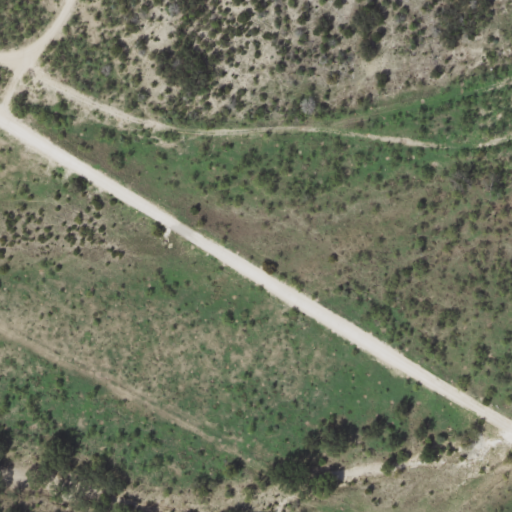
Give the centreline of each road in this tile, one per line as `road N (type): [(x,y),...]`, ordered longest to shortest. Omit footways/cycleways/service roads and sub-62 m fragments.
road 1 (track): [(511,429),(0,100)]
road 2 (track): [(33,67),(117,111),(221,133),(327,127),(511,156)]
